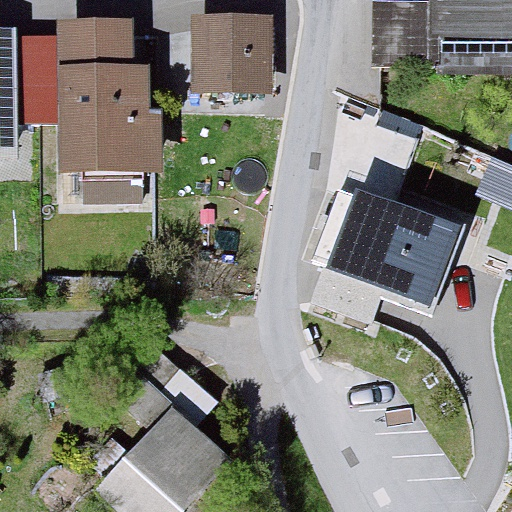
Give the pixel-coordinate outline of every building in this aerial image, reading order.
[(511,0),(432,0),(433,1),(368,1),(368,67),(434,67),(434,40),(511,39),(511,0)] [(270,16),(197,16),(198,87),(270,86),(270,16)] [(132,21),(62,23),(66,169),(162,167),(160,109),(150,109),(148,59),(133,59),(132,21)] [(0,29),(0,158),(10,159),(12,30),(0,29)] [(459,218),(357,185),(319,302),(372,319),(381,290),(431,306),(459,218)] [(102,486),(130,511),(166,511),(222,452),(174,408),(102,486)]
